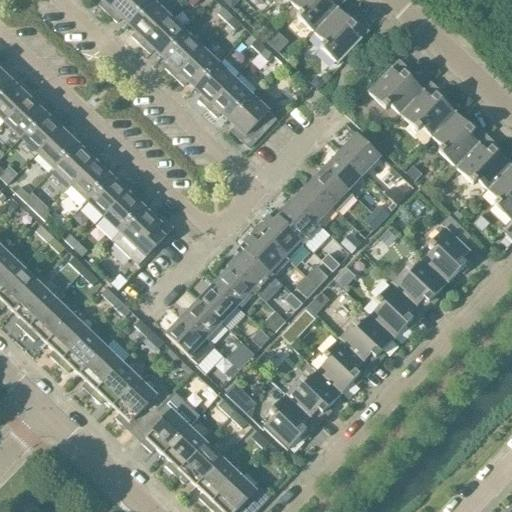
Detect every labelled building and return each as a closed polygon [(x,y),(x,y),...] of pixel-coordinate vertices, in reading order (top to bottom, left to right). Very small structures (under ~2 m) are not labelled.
[(107,15),(121,0),(99,0),(102,2),(98,7),(107,15)] [(128,27),(151,3),(148,0),(121,0),(107,15),(116,24),(120,20),(128,27)] [(231,9),(239,0),(238,0),(224,0),(223,1),(231,9)] [(336,10),(337,11),(341,7),(334,0),(292,0),(289,4),(300,13),(295,18),(313,34),(336,10)] [(140,47),(167,18),(151,3),(128,27),(135,34),(131,38),(140,47)] [(246,8),(238,16),(245,23),(253,15),(246,8)] [(226,24),(231,18),(223,10),(217,16),(226,24)] [(337,11),(336,10),(313,34),(323,44),(319,49),(337,66),(364,37),(355,29),(359,25),(353,19),(349,23),(337,11)] [(161,58),(184,34),(167,18),(140,47),(149,56),(153,52),(161,58)] [(231,18),(226,24),(234,32),(240,27),(231,18)] [(173,79),(201,50),(184,34),(161,58),(168,66),(164,70),(173,79)] [(277,34),(267,44),(277,54),(287,43),(277,34)] [(259,56),(264,50),(256,41),(250,47),(259,56)] [(194,90),(217,66),(201,50),(173,79),(183,88),(187,83),(194,90)] [(264,50),(259,56),(267,64),(273,58),(264,50)] [(206,110),(239,76),(223,60),(217,66),(194,90),(201,97),(197,102),(206,110)] [(0,94),(10,84),(4,77),(8,73),(0,65),(0,94)] [(422,92),(409,80),(413,76),(407,70),(403,74),(394,65),(367,94),(385,111),(389,107),(399,117),(422,92)] [(227,122),(250,97),(234,82),(239,76),(206,110),(216,119),(220,115),(227,122)] [(0,120),(4,124),(31,95),(22,86),(18,91),(10,84),(0,94),(0,120)] [(431,139),(454,115),(441,102),(445,98),(439,92),(435,96),(426,88),(422,92),(399,117),(417,133),(421,129),(431,139)] [(20,139),(43,115),(37,109),(41,104),(31,95),(4,124),(20,139)] [(250,97),(227,122),(234,129),(230,133),(237,140),(248,151),(276,122),(250,97)] [(37,155),(64,126),(55,118),(51,122),(43,115),(20,139),(37,155)] [(455,170),(482,141),(474,133),(478,129),(471,123),(467,127),(454,115),(431,139),(441,149),(437,153),(455,170)] [(53,171),(76,147),(70,140),(74,136),(64,126),(37,155),(53,171)] [(381,135),(373,144),(383,154),(391,145),(381,135)] [(363,176),(379,159),(356,136),(340,154),(363,176)] [(487,192),(510,168),(497,155),(501,151),(495,145),(491,149),(482,141),(455,170),(472,186),(476,182),(487,192)] [(70,187),(97,158),(89,150),(84,154),(76,147),(53,171),(70,187)] [(347,192),(363,176),(340,154),(324,170),(353,198),(347,192)] [(86,203),(110,178),(103,172),(107,168),(97,158),(70,187),(86,203)] [(511,242),(511,169),(510,168),(487,192),(497,202),(493,206),(510,222),(501,232),(511,242)] [(337,215),(353,198),(324,170),(308,187),(337,215)] [(103,218),(130,190),(122,181),(117,186),(110,178),(86,203),(103,218)] [(337,215),(308,187),(293,203),(292,203),(315,225),(316,225),(331,209),(337,215)] [(23,203),(28,197),(20,189),(14,195),(23,203)] [(119,234),(143,210),(136,204),(140,199),(130,190),(103,218),(119,234)] [(390,202),(395,207),(404,199),(398,193),(390,202)] [(9,200),(1,209),(7,215),(16,206),(9,200)] [(293,203),(290,200),(274,216),(271,213),(238,248),(241,251),(225,267),(228,270),(229,270),(252,292),(251,292),(254,295),(319,228),(316,225),(315,225),(292,203),(293,203)] [(39,219),(45,213),(37,205),(31,211),(39,219)] [(378,208),(371,215),(381,224),(388,217),(378,208)] [(143,210),(119,234),(120,234),(111,243),(137,268),(173,230),(162,220),(155,213),(150,217),(143,210)] [(45,213),(39,219),(49,228),(54,222),(45,213)] [(371,215),(364,223),(373,232),(381,224),(371,215)] [(470,238),(456,224),(448,217),(440,226),(444,230),(428,247),(432,252),(422,262),(446,285),(459,272),(463,276),(469,270),(460,262),(469,253),(462,246),(470,238)] [(46,245),(52,239),(40,228),(34,233),(46,245)] [(72,250),(78,245),(70,237),(64,243),(72,250)] [(52,239),(46,245),(58,256),(64,251),(52,239)] [(349,256),(357,247),(352,242),(343,250),(349,256)] [(78,245),(72,250),(82,259),(87,253),(78,245)] [(0,293),(21,271),(5,255),(0,260),(0,293)] [(328,256),(322,263),(333,273),(339,266),(328,256)] [(79,276),(85,271),(71,257),(65,263),(79,276)] [(434,298),(446,285),(422,262),(412,272),(408,268),(391,286),(420,313),(428,305),(432,308),(438,302),(434,298)] [(316,268),(305,279),(317,290),(327,279),(321,274),(316,268)] [(236,309),(251,292),(252,292),(229,270),(228,270),(213,286),(236,309)] [(342,290),(353,279),(344,270),(333,282),(342,290)] [(12,314),(38,287),(21,271),(0,293),(0,310),(0,311),(4,307),(12,314)] [(85,271),(79,276),(91,288),(97,282),(85,271)] [(305,279),(295,290),(300,295),(306,301),(317,290),(305,279)] [(118,293),(125,286),(117,280),(111,286),(118,293)] [(220,325),(236,309),(213,286),(197,303),(220,325)] [(412,322),(420,313),(391,286),(374,303),(379,307),(369,318),(393,341),(406,328),(410,332),(416,325),(412,322)] [(24,334),(54,302),(38,287),(12,314),(19,321),(15,325),(24,334)] [(113,308),(118,302),(106,290),(100,296),(113,308)] [(289,296),(283,303),(294,313),(300,307),(289,296)] [(45,346),(71,318),(54,302),(24,334),(33,343),(38,339),(45,346)] [(118,302),(113,308),(124,319),(130,314),(118,302)] [(205,342),(220,325),(197,303),(181,319),(205,342)] [(275,333),(283,325),(274,316),(266,325),(275,333)] [(57,366),(88,334),(71,318),(45,346),(53,353),(48,357),(57,366)] [(381,354),(393,341),(369,318),(359,328),(354,324),(338,341),(366,369),(375,360),(379,364),(385,358),(381,354)] [(205,342),(181,319),(165,337),(197,367),(213,350),(205,342)] [(146,340),(151,334),(139,322),(133,328),(146,340)] [(290,341),(296,335),(289,328),(283,335),(290,341)] [(78,377),(104,350),(88,334),(57,366),(67,375),(71,370),(78,377)] [(151,334),(146,340),(157,351),(163,345),(151,334)] [(358,377),(366,369),(338,341),(321,359),(326,363),(316,373),(340,396),(353,383),(357,387),(362,381),(358,377)] [(90,397),(121,366),(104,350),(78,377),(86,384),(81,389),(90,397)] [(232,367),(237,373),(246,364),(240,359),(232,367)] [(111,409),(137,382),(121,366),(90,397),(100,406),(104,402),(111,409)] [(229,382),(237,373),(232,367),(223,376),(229,382)] [(328,409),(340,396),(316,373),(306,384),(302,379),(285,397),(313,424),(322,416),(326,420),(332,413),(328,409)] [(137,433),(156,413),(170,398),(162,391),(154,398),(137,382),(111,409),(119,416),(114,420),(124,430),(129,425),(137,433)] [(305,433),(313,424),(285,397),(268,414),(273,418),(262,429),(286,453),(299,439),(303,443),(309,436),(305,433)] [(229,419),(235,414),(222,402),(217,408),(229,419)] [(162,457),(188,430),(170,413),(164,420),(156,413),(137,433),(145,440),(140,445),(150,455),(155,450),(162,457)] [(235,414),(229,419),(241,431),(246,425),(235,414)] [(174,477),(204,446),(188,430),(162,457),(169,464),(165,468),(174,477)] [(262,451),(267,445),(255,434),(250,439),(262,451)] [(195,488),(221,461),(204,446),(174,477),(183,486),(188,482),(195,488)] [(269,446),(261,454),(269,462),(277,453),(269,446)] [(207,509),(237,477),(221,461),(195,488),(202,496),(198,500),(207,509)] [(257,511),(270,499),(258,488),(253,493),(237,477),(207,509),(210,511),(257,511)]
